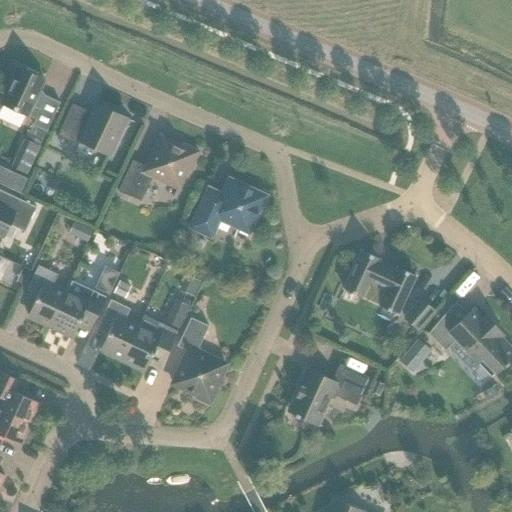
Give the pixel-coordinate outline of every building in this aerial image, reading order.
[(44,80),(19,68),(2,104),(28,116),(36,119),(33,125),(46,131),(60,103),(39,93),(44,80)] [(109,156),(126,119),(97,105),(92,114),(73,104),(57,137),(78,147),(80,142),(109,156)] [(190,171),(199,152),(183,145),(182,147),(160,136),(145,167),(133,161),(118,192),(141,202),(153,177),(179,189),(188,170),(190,171)] [(27,174),(39,146),(23,139),(11,167),(27,174)] [(249,233),(266,196),(229,179),(222,194),(208,187),(189,228),(212,239),(220,220),(249,233)] [(25,232),(36,208),(0,190),(0,236),(3,238),(9,225),(25,232)] [(93,231),(74,222),(69,235),(87,243),(93,231)] [(380,260),(361,251),(343,289),(362,298),(369,282),(386,290),(379,306),(398,314),(416,276),(397,267),(395,271),(378,263),(380,260)] [(28,316),(50,326),(66,293),(52,286),(58,275),(38,266),(28,287),(39,293),(28,316)] [(119,275),(103,268),(96,284),(111,291),(119,275)] [(30,274),(22,270),(16,283),(24,287),(30,274)] [(71,281),(66,293),(50,326),(73,337),(78,326),(88,332),(105,297),(71,281)] [(131,287),(120,281),(114,294),(125,299),(131,287)] [(123,360),(138,327),(125,320),(130,309),(111,300),(101,322),(111,327),(100,350),(123,360)] [(190,307),(175,300),(165,322),(179,329),(190,307)] [(433,310),(421,300),(405,318),(417,328),(433,310)] [(469,314),(455,303),(429,334),(445,351),(456,340),(491,377),(504,365),(505,366),(508,363),(507,362),(511,357),(511,349),(501,338),(504,336),(485,317),(483,319),(474,309),(469,314)] [(138,327),(123,360),(145,371),(149,363),(159,368),(177,331),(144,316),(138,327)] [(197,351),(209,326),(191,318),(177,346),(188,352),(173,384),(197,395),(196,398),(210,405),(217,390),(215,389),(226,365),(197,351)] [(409,350),(423,362),(432,351),(418,339),(409,350)] [(369,378),(340,365),(332,381),(306,369),(298,387),(300,388),(289,412),(295,415),(295,416),(298,418),(299,416),(317,425),(329,397),(334,399),(335,396),(349,402),(350,398),(358,402),(369,378)] [(410,371),(389,370),(389,387),(410,388),(410,371)] [(0,410),(29,424),(39,404),(15,393),(20,382),(0,372),(0,410)] [(385,385),(376,381),(371,392),(379,396),(385,385)] [(29,424),(0,410),(0,434),(20,444),(29,424)] [(509,511),(511,511),(511,489),(501,495),(509,511)] [(363,511),(364,511),(334,501),(329,511),(363,511)]
